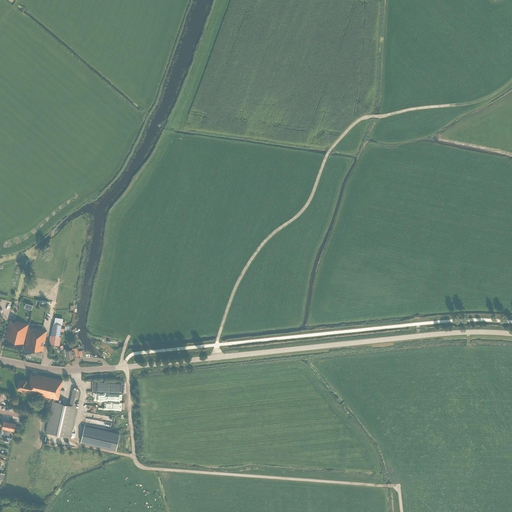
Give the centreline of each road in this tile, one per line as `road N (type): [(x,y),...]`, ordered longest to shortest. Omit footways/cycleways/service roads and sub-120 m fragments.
road 1 (tertiary): [(0,360),(68,371),(511,333)]
road 2 (track): [(218,357),(245,267),(309,201),(339,138),(364,116),(467,101),(511,75)]
road 3 (track): [(47,437),(133,457),(144,467),(398,486),(401,511)]
